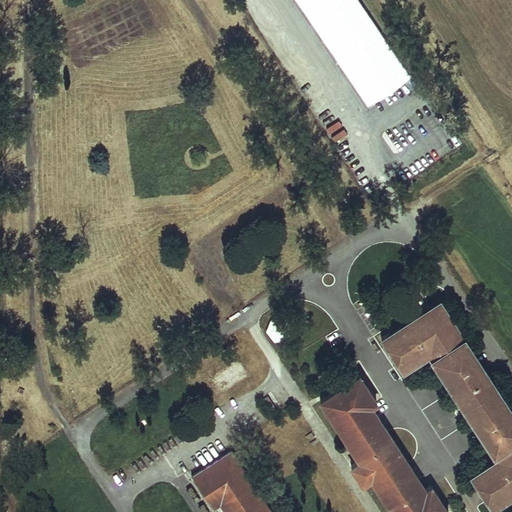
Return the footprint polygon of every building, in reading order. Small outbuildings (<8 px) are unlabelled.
[(268,6),(255,12),(272,44),(284,37),(268,6)] [(425,314),(443,303),(440,298),(422,310),(425,314)] [(390,331),(382,337),(403,369),(411,364),(410,362),(427,351),(434,346),(438,353),(431,357),(442,373),(444,371),(460,396),(458,397),(468,413),(470,412),(486,436),(484,437),(494,453),(501,449),(505,455),(498,460),(481,471),(480,469),(471,474),(488,500),(493,507),(501,502),(500,500),(511,491),(511,413),(499,393),(501,392),(490,376),(488,377),(473,353),(475,351),(464,336),(462,337),(446,312),(448,311),(443,303),(425,314),(422,310),(414,315),(415,318),(391,333),(390,331)] [(263,328),(276,343),(294,327),(281,313),(263,328)] [(377,402),(360,374),(320,399),(360,461),(351,466),(362,484),(371,478),(392,511),(449,511),(432,485),(426,489),(372,405),(377,402)] [(272,511),(232,450),(193,475),(214,508),(221,503),(226,511),(272,511)]
